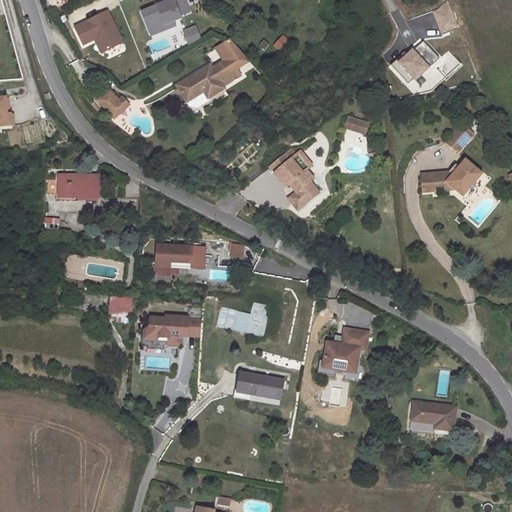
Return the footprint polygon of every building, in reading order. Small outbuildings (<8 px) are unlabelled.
[(158,4),(143,9),(150,29),(174,19),(182,16),(181,14),(190,11),(186,0),(165,0),(165,1),(158,4)] [(76,23),(84,40),(95,35),(101,33),(107,46),(123,39),(108,8),(76,23)] [(176,24),(174,19),(150,29),(152,33),(176,24)] [(195,24),(183,28),(188,42),(193,39),(191,33),(197,30),(195,24)] [(191,33),(193,39),(199,35),(197,30),(191,33)] [(101,33),(95,35),(101,49),(107,46),(101,33)] [(250,59),(231,37),(216,45),(224,59),(212,66),(210,62),(176,82),(189,103),(194,100),(196,104),(208,97),(207,95),(223,86),(222,84),(240,74),(236,67),(250,59)] [(120,98),(118,96),(108,85),(97,95),(113,113),(117,109),(113,104),(120,98)] [(113,104),(117,109),(128,100),(122,92),(118,96),(120,98),(113,104)] [(0,121),(12,120),(11,109),(7,110),(6,93),(0,93),(0,121)] [(369,121),(349,116),(347,124),(367,129),(369,121)] [(459,125),(448,135),(459,147),(469,137),(459,125)] [(298,154),(281,168),(292,181),(294,179),(302,188),(296,193),(296,198),(301,203),(309,196),(312,200),(326,187),(317,177),(321,174),(313,164),(318,160),(306,147),(303,149),(298,143),(293,148),(298,154)] [(293,148),(276,163),(281,168),(298,154),(293,148)] [(481,170),(465,153),(458,161),(455,158),(447,166),(418,167),(421,187),(436,186),(436,182),(443,182),(443,186),(455,184),(461,191),(481,170)] [(246,173),(255,182),(267,171),(258,162),(246,173)] [(44,180),(44,196),(59,196),(59,203),(78,203),(78,198),(100,198),(100,176),(59,176),(59,180),(44,180)] [(202,239),(153,239),(153,263),(202,263),(202,239)] [(228,256),(241,260),(245,245),(231,242),(228,256)] [(109,315),(132,317),(132,296),(110,294),(109,315)] [(247,312),(219,305),(214,325),(263,339),(272,308),(251,302),(247,312)] [(187,314),(164,313),(164,315),(149,315),(149,323),(144,327),(143,336),(140,336),(140,344),(165,344),(168,342),(177,342),(180,339),(181,332),(186,332),(199,332),(199,314),(187,314)] [(340,343),(324,340),(319,368),(355,374),(359,351),(366,352),(370,331),(342,327),(340,343)] [(282,376),(254,371),(250,390),(279,394),(282,376)] [(456,398),(414,391),(410,421),(435,425),(436,421),(453,424),(456,398)]
